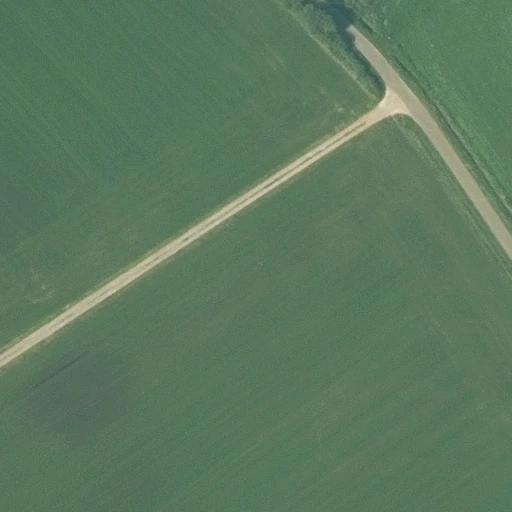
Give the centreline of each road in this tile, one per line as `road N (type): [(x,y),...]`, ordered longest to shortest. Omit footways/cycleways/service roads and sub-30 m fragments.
road 1 (track): [(404,91),(0,361)]
road 2 (unclassified): [(511,250),(404,91),(313,0)]
